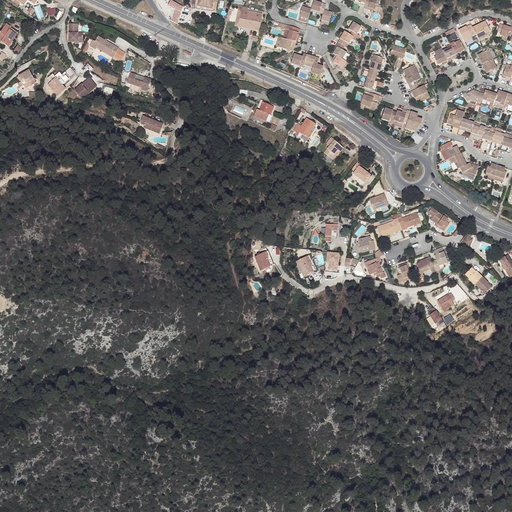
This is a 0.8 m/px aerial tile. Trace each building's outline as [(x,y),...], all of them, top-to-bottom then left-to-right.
[(195,0),(195,6),(215,10),(216,3),(218,3),(218,0),(195,0)] [(321,2),(314,0),(313,0),(311,8),(311,9),(318,11),(321,2)] [(369,0),(368,7),(374,9),(377,0),(369,0)] [(377,0),(374,9),(374,11),(380,13),(381,19),(383,18),(382,12),(381,7),(380,7),(380,5),(378,4),(379,0),(377,0)] [(39,19),(45,17),(41,5),(36,6),(39,19)] [(262,14),(247,11),(248,8),(238,6),(234,26),(259,30),(262,14)] [(301,6),(299,15),(308,17),(311,9),(311,8),(301,6)] [(332,12),(324,10),(323,13),(321,20),(328,22),(332,12)] [(308,17),(299,15),(297,20),(307,23),(308,17)] [(349,29),(352,30),(356,34),(361,26),(353,21),(349,29)] [(77,22),(69,22),(70,40),(84,40),(84,32),(79,32),(79,31),(77,31),(76,28),(77,28),(77,22)] [(488,29),(487,26),(485,22),(472,28),(476,35),(479,41),(487,37),(485,34),(484,31),(488,29)] [(9,29),(11,27),(6,24),(0,33),(0,40),(8,46),(12,42),(9,40),(14,32),(9,29)] [(289,30),(286,39),(294,41),(298,28),(287,24),(285,29),(289,30)] [(463,40),(468,38),(471,36),(471,37),(476,35),(472,28),(471,25),(467,28),(466,27),(458,31),(463,40)] [(509,32),(510,28),(503,26),(500,35),(502,36),(507,38),(509,32)] [(18,32),(11,27),(9,29),(14,32),(9,40),(12,42),(18,32)] [(349,34),(344,31),(339,38),(337,41),(346,47),(348,43),(352,36),(349,34)] [(94,41),(114,54),(116,52),(120,45),(113,41),(101,32),(94,41)] [(294,41),(286,39),(282,38),(281,37),(279,46),(285,48),(288,49),(290,44),(293,45),(294,41)] [(450,44),(455,54),(464,50),(462,45),(460,40),(454,43),(454,41),(450,43),(450,44)] [(292,51),(293,45),(290,44),(288,49),(285,48),(288,53),(292,51)] [(442,51),(446,59),(455,54),(450,44),(446,46),(447,48),(442,51)] [(390,54),(403,59),(406,49),(393,45),(390,54)] [(337,46),(333,53),(336,55),(342,59),(346,52),(337,46)] [(442,51),(441,49),(433,52),(435,56),(433,57),(437,65),(441,63),(443,62),(447,60),(446,59),(442,51)] [(482,64),(492,60),(493,59),(488,50),(478,55),(482,64)] [(291,61),(300,64),(303,54),(294,52),(291,61)] [(303,54),(300,64),(299,65),(304,66),(305,63),(312,65),(315,57),(303,54)] [(378,71),(380,71),(382,65),(381,64),(382,59),(381,57),(374,54),(369,68),(370,68),(378,71)] [(342,59),(336,55),(334,59),(338,62),(336,65),(344,70),(346,67),(345,66),(347,62),(342,59)] [(318,58),(315,57),(312,65),(310,72),(320,75),(322,66),(317,64),(318,58)] [(496,68),(492,60),(482,64),(487,73),(496,68)] [(95,67),(90,61),(87,65),(92,70),(95,67)] [(511,63),(511,66),(506,64),(503,76),(508,77),(507,79),(510,81),(511,78),(511,75),(511,63)] [(408,76),(408,77),(418,73),(414,65),(404,70),(407,77),(408,76)] [(64,71),(70,76),(74,71),(67,66),(64,71)] [(367,77),(375,80),(378,71),(370,68),(367,77)] [(34,79),(29,71),(25,73),(18,77),(23,85),(34,79)] [(52,86),(50,88),(63,97),(68,88),(64,85),(69,77),(65,75),(64,77),(58,73),(55,78),(56,79),(52,86)] [(136,75),(131,73),(129,77),(128,83),(142,87),(141,89),(147,91),(150,79),(145,77),(144,82),(135,79),(136,75)] [(411,83),(409,84),(411,88),(417,85),(416,81),(420,79),(418,73),(408,77),(411,83)] [(100,84),(92,75),(90,78),(97,86),(100,84)] [(52,76),(48,83),(52,86),(56,79),(55,78),(52,76)] [(367,77),(363,87),(371,89),(375,80),(367,77)] [(97,86),(90,78),(77,89),(85,97),(97,86)] [(412,91),(411,91),(415,98),(417,97),(420,103),(430,97),(424,85),(419,88),(412,91)] [(469,99),(465,98),(461,96),(460,100),(468,103),(471,100),(480,104),(480,103),(482,99),(483,94),(473,90),(472,92),(469,99)] [(483,94),(482,99),(494,103),(494,101),(496,96),(493,95),(493,93),(484,90),(483,94)] [(499,104),(504,105),(507,94),(498,91),(497,94),(496,96),(494,101),(499,103),(499,104)] [(372,99),(374,100),(377,101),(379,96),(370,93),(368,96),(363,94),(360,104),(365,106),(370,107),(369,109),(374,111),(376,104),(373,103),(371,102),(372,99)] [(511,105),(511,95),(507,94),(504,105),(503,106),(507,107),(508,105),(511,105)] [(256,110),(255,114),(257,115),(264,118),(267,119),(268,115),(272,116),(276,107),(263,101),(261,105),(259,111),(256,110)] [(390,119),(393,120),(396,112),(385,108),(381,119),(389,121),(390,119)] [(393,120),(406,124),(410,111),(407,110),(407,112),(406,114),(402,112),(397,111),(396,112),(393,120)] [(459,129),(462,118),(464,112),(457,110),(455,116),(450,114),(447,123),(453,125),(456,126),(455,127),(459,129)] [(415,132),(420,125),(419,123),(421,122),(422,119),(416,117),(417,114),(410,111),(406,124),(405,127),(407,127),(406,131),(411,133),(412,131),(415,132)] [(474,122),(462,118),(459,129),(462,130),(463,128),(471,130),(473,125),(474,124),(474,122)] [(141,119),(138,127),(139,127),(141,128),(143,128),(142,131),(149,134),(158,137),(162,126),(141,119)] [(306,119),(301,126),(298,124),(294,131),(297,133),(298,132),(303,135),(307,137),(310,131),(315,124),(306,119)] [(471,133),(482,137),(486,128),(480,126),(480,128),(473,125),(471,130),(471,133)] [(486,127),(486,128),(482,137),(482,139),(491,142),(494,135),(490,133),(492,129),(486,127)] [(494,135),(491,142),(497,144),(498,141),(502,142),(504,134),(495,131),(494,135)] [(511,148),(511,147),(511,139),(510,139),(511,135),(505,133),(504,134),(502,142),(501,144),(511,148)] [(324,153),(331,159),(337,150),(339,152),(340,153),(344,148),(334,141),(335,140),(331,138),(326,144),(329,147),(324,153)] [(450,147),(444,150),(449,159),(452,157),(460,153),(456,146),(454,147),(451,148),(450,147)] [(333,160),(339,152),(337,150),(331,159),(333,160)] [(452,157),(454,162),(458,169),(460,168),(466,165),(460,153),(452,157)] [(360,165),(357,163),(352,169),(355,171),(353,174),(364,182),(370,175),(359,167),(360,165)] [(478,166),(474,164),(473,168),(472,167),(470,163),(466,165),(460,168),(462,173),(461,175),(469,178),(469,179),(473,181),(478,166)] [(498,166),(491,163),(490,167),(487,166),(485,172),(486,173),(485,177),(494,180),(498,166)] [(505,168),(498,166),(494,180),(502,182),(503,179),(504,178),(506,172),(504,171),(505,168)] [(381,195),(369,199),(373,210),(388,204),(384,194),(381,195)] [(428,212),(434,216),(437,211),(431,208),(428,212)] [(442,228),(440,229),(444,232),(449,223),(446,221),(448,219),(441,214),(437,211),(434,216),(431,220),(436,224),(442,228)] [(313,212),(305,214),(306,220),(315,218),(313,212)] [(406,228),(413,226),(421,223),(419,218),(417,213),(407,217),(402,218),(403,220),(406,228)] [(403,220),(402,218),(402,217),(397,218),(402,230),(402,231),(407,229),(406,228),(403,220)] [(402,230),(397,218),(392,220),(393,222),(397,232),(402,230)] [(333,225),(326,225),(325,229),(325,236),(327,237),(331,237),(337,237),(338,225),(338,222),(333,222),(333,225)] [(397,232),(393,222),(385,224),(378,227),(382,237),(390,234),(397,232)] [(362,253),(371,251),(368,242),(371,241),(370,237),(358,240),(362,253)] [(268,252),(264,253),(270,267),(273,266),(268,252)] [(444,252),(436,255),(435,255),(436,260),(431,262),(435,271),(440,269),(439,266),(442,264),(448,262),(444,252)] [(270,267),(264,253),(255,257),(260,271),(270,267)] [(500,261),(508,275),(510,278),(511,276),(511,261),(508,255),(500,261)] [(308,256),(305,257),(310,267),(311,267),(314,273),(316,272),(308,256)] [(304,278),(314,273),(311,267),(310,267),(305,257),(302,259),(296,261),(304,278)] [(378,263),(378,262),(380,262),(379,257),(365,263),(366,267),(368,266),(370,270),(372,274),(374,273),(375,272),(376,275),(382,272),(380,267),(379,268),(378,263)] [(421,274),(424,273),(431,270),(431,272),(435,271),(431,262),(428,263),(427,260),(420,263),(417,264),(421,274)] [(410,276),(403,278),(404,281),(412,278),(408,265),(407,266),(410,276)] [(400,268),(403,278),(410,276),(407,266),(400,268)] [(475,272),(472,268),(465,275),(475,285),(482,277),(477,272),(476,271),(475,272)] [(485,294),(492,287),(488,284),(488,283),(482,277),(475,285),(476,286),(485,294)] [(451,294),(438,302),(443,311),(454,305),(452,302),(455,300),(451,294)] [(438,312),(433,315),(432,316),(435,322),(436,322),(436,323),(438,322),(438,321),(441,319),(438,312)] [(448,324),(454,320),(451,314),(444,318),(448,324)]
